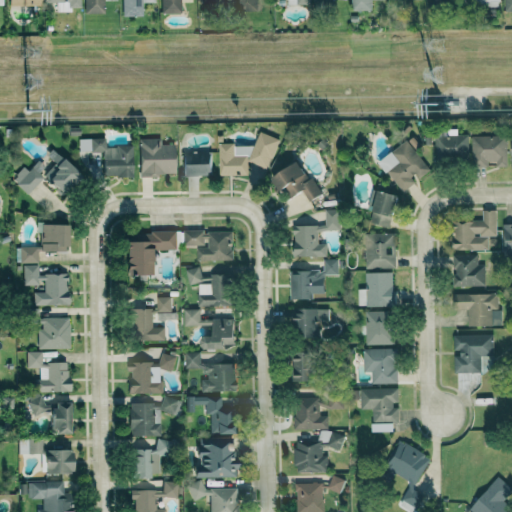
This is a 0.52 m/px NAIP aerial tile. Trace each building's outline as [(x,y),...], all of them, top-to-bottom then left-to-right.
[(84,0),(85,13),(104,13),(104,0),(116,0),(84,0)] [(155,0),(121,0),(122,16),(142,16),(142,3),(155,2),(155,0)] [(160,0),(161,13),(181,13),(180,0),(160,0)] [(257,10),(256,0),(237,0),(238,11),(257,10)] [(351,0),(351,10),(372,10),(371,0),(351,0)] [(511,0),(503,0),(504,12),(511,11),(511,0)] [(471,136),(472,167),(488,166),(488,161),(496,161),(496,167),(507,167),(506,135),(471,136)] [(132,145),(105,145),(105,138),(78,138),(78,152),(103,152),(103,177),(132,177),(132,145)] [(138,139),(139,176),(175,175),(174,144),(160,144),(160,138),(138,139)] [(401,192),(417,181),(416,180),(429,171),(408,140),(379,160),(401,192)] [(211,175),(210,147),(182,148),(183,176),(211,175)] [(27,194),(42,178),(60,195),(79,175),(61,158),(51,169),(39,158),(27,171),(24,167),(12,179),(27,194)] [(320,195),(299,160),(270,178),(279,192),(284,188),(290,198),(302,191),(309,202),(320,195)] [(391,227),(397,194),(376,190),(371,223),(391,227)] [(326,256),(326,243),(318,244),(318,230),(340,229),(339,209),(325,209),(325,225),(293,225),(294,256),(326,256)] [(488,250),(488,236),(496,236),(496,209),(482,210),(482,221),(452,222),(453,250),(488,250)] [(40,251),(67,252),(67,225),(40,224),(40,251)] [(511,254),(511,224),(503,225),(504,255),(511,254)] [(196,260),(232,260),(232,231),(203,231),(203,230),(182,230),(183,246),(206,245),(206,247),(196,247),(196,260)] [(153,275),(152,250),(175,250),(175,231),(134,232),(134,242),(125,242),(126,275),(153,275)] [(395,268),(394,233),(366,233),(366,268),(395,268)] [(20,263),(37,262),(37,247),(19,247),(20,263)] [(485,264),(477,264),(477,254),(453,254),(453,286),(484,286),(485,264)] [(338,259),(323,259),(323,270),(292,271),(292,299),(312,299),(312,293),(324,293),(324,274),(338,274),(338,259)] [(68,274),(38,274),(38,264),(23,265),(23,284),(43,283),(44,292),(33,292),(33,305),(68,304),(68,274)] [(210,282),(210,277),(200,277),(200,267),(186,268),(187,283),(210,282)] [(393,272),(365,272),(365,289),(358,289),(358,306),(394,306),(393,272)] [(198,306),(230,305),(228,273),(211,274),(211,283),(197,284),(198,306)] [(490,309),(497,309),(497,293),(453,294),(453,309),(467,309),(468,326),(491,326),(490,309)] [(128,308),(129,340),(164,340),(164,327),(152,327),(152,312),(171,312),(171,297),(156,297),(156,308),(128,308)] [(38,349),(69,348),(69,317),(38,317),(38,308),(23,308),(23,323),(38,323),(38,349)] [(183,309),(184,325),(211,324),(211,319),(200,319),(200,309),(183,309)] [(329,309),(293,309),(294,340),(317,340),(317,321),(329,321),(329,309)] [(393,344),(393,311),(365,311),(366,344),(393,344)] [(224,349),(224,344),(233,344),(233,318),(212,318),(212,336),(201,336),(201,349),(224,349)] [(454,334),(453,353),(454,353),(454,372),(481,372),(481,355),(493,355),(493,335),(454,334)] [(363,349),(364,372),(371,372),(372,384),(397,383),(396,348),(363,349)] [(68,362),(41,363),(41,351),(26,352),(26,368),(39,368),(39,379),(34,379),(34,392),(68,391),(68,362)] [(200,392),(234,392),(234,363),(200,363),(200,351),(185,352),(185,368),(203,368),(203,379),(200,379),(200,392)] [(127,362),(127,371),(129,371),(129,393),(161,393),(161,370),(174,370),(174,354),(160,354),(160,361),(127,362)] [(291,381),(312,382),(312,356),(292,355),(291,381)] [(393,431),(393,423),(399,422),(399,407),(397,407),(396,388),(360,389),(360,409),(371,409),(372,432),(393,431)] [(32,416),(45,411),(38,392),(25,397),(32,416)] [(178,400),(164,396),(159,411),(174,415),(178,400)] [(210,435),(231,434),(230,406),(220,406),(220,396),(187,397),(187,412),(194,412),(193,405),(204,405),(204,414),(209,414),(210,435)] [(327,429),(327,416),(319,416),(319,406),(324,406),(324,398),(294,398),(294,429),(327,429)] [(70,403),(52,403),(51,434),(69,434),(70,403)] [(129,436),(160,436),(160,423),(155,423),(155,403),(128,403),(129,436)] [(343,448),(343,432),(319,432),(319,440),(294,441),(295,471),(327,471),(326,455),(324,455),(324,448),(343,448)] [(18,440),(18,454),(42,453),(41,439),(18,440)] [(230,439),(195,440),(196,477),(234,477),(234,464),(230,464),(230,439)] [(151,478),(151,473),(159,472),(159,457),(171,457),(170,440),(155,440),(156,449),(131,450),(132,478),(151,478)] [(430,457),(401,441),(383,473),(392,478),(395,473),(411,482),(400,503),(415,511),(425,492),(414,486),(430,457)] [(45,474),(71,474),(71,451),(45,451),(45,474)] [(340,493),(345,479),(332,475),(328,489),(340,493)] [(471,511),(509,511),(511,509),(511,507),(504,501),(511,491),(511,487),(498,476),(469,510),(471,511)] [(164,511),(165,509),(156,509),(156,497),(176,497),(176,481),(162,481),(162,490),(130,490),(130,499),(132,499),(132,511),(164,511)] [(209,511),(236,511),(236,488),(203,488),(203,481),(188,481),(189,497),(210,497),(209,511)] [(27,499),(42,499),(42,509),(36,509),(36,511),(70,511),(70,493),(68,493),(68,482),(27,482),(27,499)] [(323,511),(322,482),(295,483),(295,511),(323,511)]
